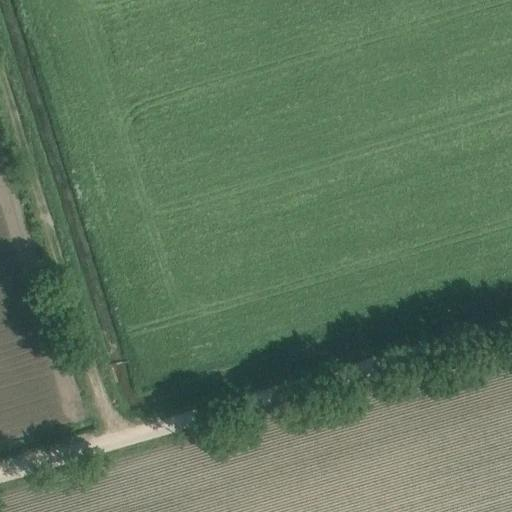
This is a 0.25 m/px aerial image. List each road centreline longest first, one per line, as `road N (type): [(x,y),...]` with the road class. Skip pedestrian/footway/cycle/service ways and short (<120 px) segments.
road 1 (track): [(511,323),(0,472)]
road 2 (track): [(0,66),(117,443)]
